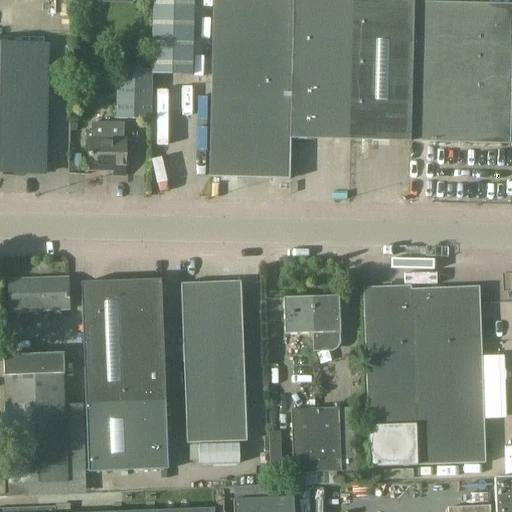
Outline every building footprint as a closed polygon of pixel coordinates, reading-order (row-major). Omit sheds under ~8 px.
[(151,0),(151,81),(195,82),(195,0),(151,0)] [(290,141),(409,144),(413,4),(293,1),(292,0),(212,0),(209,179),(289,181),(290,141)] [(511,6),(413,4),(409,144),(510,147),(511,48),(511,6)] [(0,45),(0,173),(44,175),(47,47),(0,45)] [(117,70),(116,120),(150,121),(151,76),(151,71),(117,70)] [(125,141),(122,140),(122,124),(89,124),(89,140),(88,172),(113,172),(113,176),(124,177),(125,141)] [(9,313),(69,311),(68,280),(8,282),(9,313)] [(168,472),(165,403),(161,282),(81,284),(86,406),(88,475),(168,472)] [(241,283),(223,284),(181,285),(187,445),(247,443),(241,283)] [(478,289),(411,292),(410,287),(363,289),(369,469),(485,465),(479,304),(478,289)] [(340,345),(340,334),(339,298),(311,299),(312,336),(312,353),(332,352),(337,350),(340,345)] [(284,336),(312,336),(311,299),(283,300),(284,336)] [(66,455),(64,375),(63,355),(3,357),(7,458),(8,486),(68,483),(66,455)] [(339,409),(315,410),(317,474),(341,474),(339,409)] [(293,475),(317,474),(315,410),(291,411),(293,475)] [(511,511),(511,483),(493,484),(494,511),(511,511)] [(293,511),(293,499),(234,502),(233,511),(293,511)]
